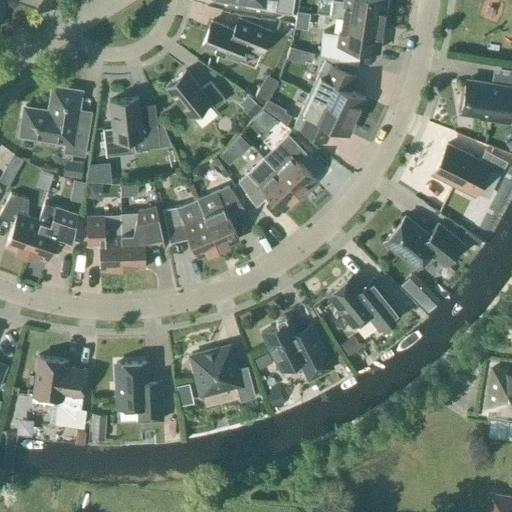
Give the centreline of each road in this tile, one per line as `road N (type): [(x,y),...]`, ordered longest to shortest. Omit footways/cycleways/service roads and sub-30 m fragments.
road 1 (residential): [(0,290),(83,310),(158,309),(226,292),(295,255),(345,213),(387,154),(411,99),(431,0)]
road 2 (residential): [(71,28),(97,53),(137,51),(161,31),(171,0)]
